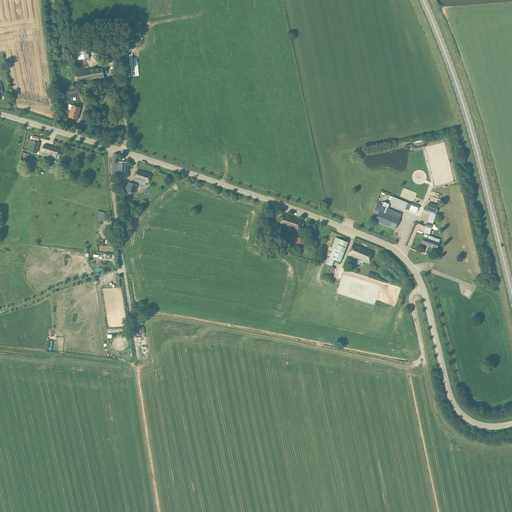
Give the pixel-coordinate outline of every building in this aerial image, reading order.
[(112,53),(117,53),(115,39),(112,40),(111,37),(105,37),(107,57),(113,57),(112,53)] [(71,44),(73,60),(89,58),(87,41),(71,44)] [(90,69),(74,72),(76,83),(104,78),(102,68),(90,71),(90,69)] [(80,96),(79,90),(64,92),(65,98),(80,96)] [(77,120),(81,108),(72,106),(68,117),(77,120)] [(38,144),(30,142),(26,153),(34,155),(38,144)] [(41,155),(52,158),(53,156),(57,157),(59,150),(44,145),(41,155)] [(119,156),(114,154),(111,162),(112,162),(111,165),(112,166),(113,174),(125,175),(126,163),(117,162),(119,156)] [(137,170),(134,181),(139,182),(144,184),(145,183),(148,184),(151,174),(144,172),(137,170)] [(128,183),(126,191),(135,194),(138,185),(128,183)] [(391,197),(388,203),(417,213),(419,207),(391,197)] [(377,204),(376,207),(374,211),(379,213),(375,221),(395,229),(401,214),(388,208),(387,208),(389,204),(384,202),(382,206),(377,204)] [(426,211),(436,214),(439,206),(428,202),(426,211)] [(283,214),(279,226),(298,232),(302,220),(283,214)] [(434,218),(429,217),(427,222),(424,232),(430,234),(434,218)] [(439,240),(424,234),(423,239),(421,244),(436,249),(438,245),(439,243),(438,243),(439,240)] [(304,245),(306,240),(301,239),(295,236),(293,241),(299,244),(304,245)] [(347,243),(335,238),(331,248),(333,248),(329,258),(328,257),(325,264),(332,266),(335,260),(340,262),(347,243)] [(349,255),(368,263),(373,253),(353,244),(349,255)] [(143,327),(140,328),(135,328),(137,338),(137,339),(138,339),(138,338),(140,338),(140,335),(143,335),(143,334),(144,334),(143,327)]
